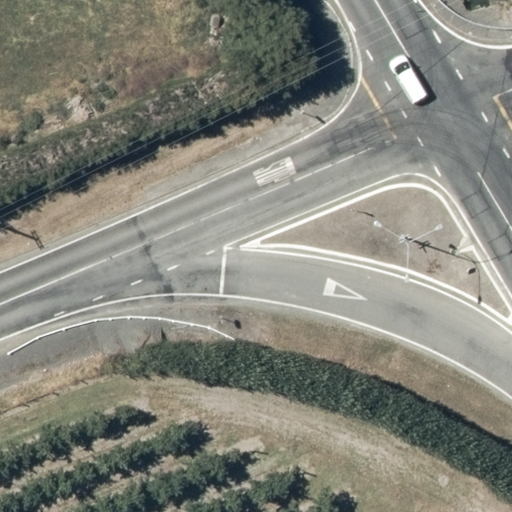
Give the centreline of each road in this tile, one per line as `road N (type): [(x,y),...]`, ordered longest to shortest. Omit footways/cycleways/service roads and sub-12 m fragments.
road 1 (tertiary): [(511,369),(439,325),(282,278),(79,272)]
road 2 (tertiary): [(79,272),(446,122)]
road 3 (secondary): [(446,122),(373,0)]
road 4 (secondary): [(511,230),(446,122)]
